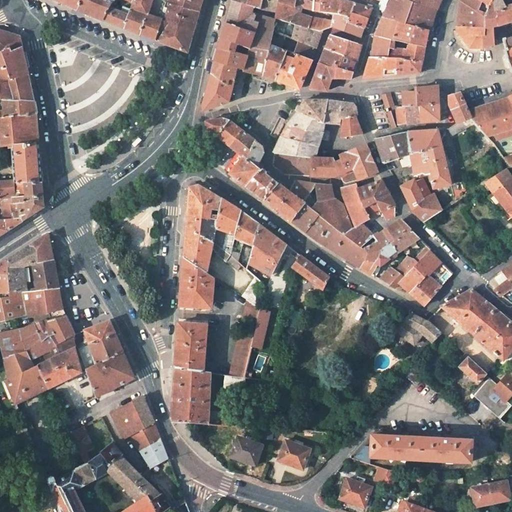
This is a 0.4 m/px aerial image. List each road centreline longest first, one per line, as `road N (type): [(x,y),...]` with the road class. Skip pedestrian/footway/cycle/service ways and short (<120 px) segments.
road 1 (residential): [(463,273),(426,312),(343,269),(208,170),(176,182),(174,200)]
road 2 (residential): [(293,505),(373,418),(474,422),(489,445)]
road 3 (tertiary): [(71,206),(39,44),(17,3)]
road 4 (residential): [(368,136),(407,216),(463,273)]
road 5 (residential): [(174,200),(165,342),(144,351)]
road 6 (secondary): [(144,351),(85,249),(71,206)]
road 7 (residential): [(368,136),(447,125),(441,73)]
road 8 (secondary): [(217,0),(178,117)]
